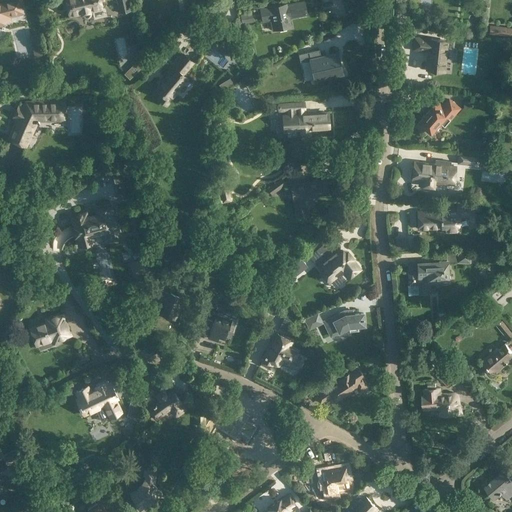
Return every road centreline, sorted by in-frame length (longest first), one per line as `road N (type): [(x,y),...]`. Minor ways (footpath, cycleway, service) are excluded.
road 1 (residential): [(391,462),(400,428),(379,207),(384,0)]
road 2 (residential): [(326,426),(192,365),(134,353),(92,362)]
road 3 (residential): [(207,511),(326,426)]
